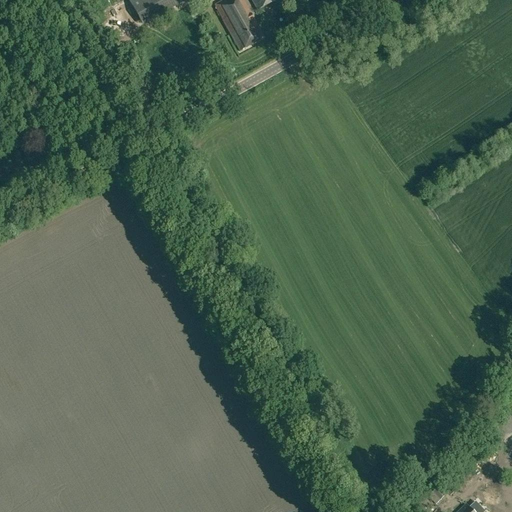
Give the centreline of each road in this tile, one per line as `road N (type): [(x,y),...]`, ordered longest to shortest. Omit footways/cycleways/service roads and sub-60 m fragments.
road 1 (track): [(372,511),(245,309),(70,0)]
road 2 (tertiary): [(0,219),(392,0)]
